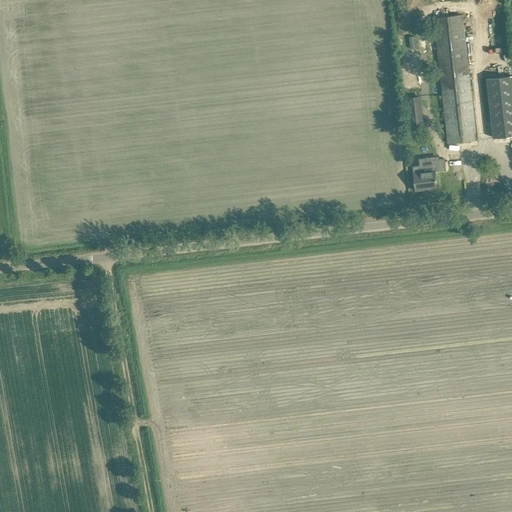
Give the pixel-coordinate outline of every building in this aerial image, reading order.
[(462,14),(433,18),(446,132),(447,143),(477,139),(475,127),(462,14)] [(407,21),(393,23),(396,49),(410,47),(407,21)] [(511,75),(486,78),(492,126),(492,131),(493,138),(511,135),(511,75)] [(422,118),(421,96),(406,96),(407,119),(422,118)] [(421,144),(411,145),(412,155),(423,153),(421,144)] [(415,190),(436,188),(437,188),(435,170),(413,172),(415,190)]
